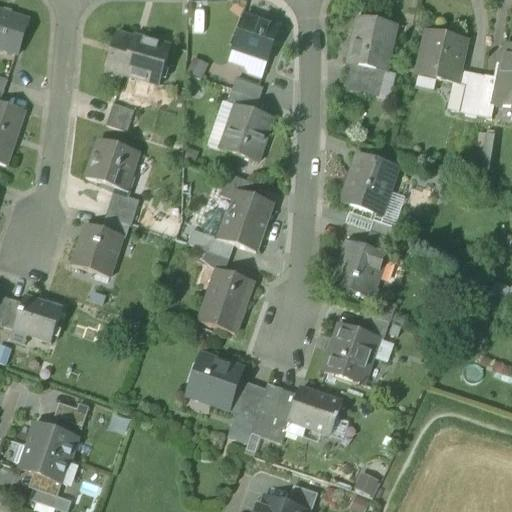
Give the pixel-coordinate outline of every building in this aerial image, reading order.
[(0,53),(17,59),(29,23),(0,14),(0,53)] [(257,61),(267,65),(278,32),(243,20),(232,53),(257,61)] [(347,68),(386,76),(396,30),(357,21),(347,68)] [(426,36),(418,75),(437,79),(436,85),(453,88),(455,89),(459,75),(465,44),(426,36)] [(156,88),(158,89),(169,50),(131,40),(131,42),(114,38),(104,74),(103,76),(122,81),(122,79),(134,82),(156,88)] [(493,111),(511,114),(511,49),(506,48),(496,93),(492,110),(493,111)] [(228,63),(253,71),(257,61),(232,53),(228,63)] [(341,92),(380,101),(386,76),(347,68),(341,92)] [(434,93),(436,85),(437,79),(418,75),(417,80),(418,80),(416,89),(417,92),(432,95),(434,93)] [(459,117),(467,77),(459,75),(455,89),(453,88),(447,114),(459,117)] [(395,78),(386,76),(380,101),(380,103),(390,105),(395,78)] [(459,117),(477,121),(482,90),(483,80),(467,77),(459,117)] [(151,107),(156,88),(134,82),(129,101),(151,107)] [(236,83),(231,95),(258,104),(262,92),(236,83)] [(496,93),(482,90),(477,121),(490,123),(493,111),(492,110),(496,93)] [(254,115),(258,104),(231,95),(227,108),(235,110),(235,109),(254,115)] [(0,167),(5,169),(24,115),(0,107),(0,167)] [(103,128),(125,136),(132,115),(109,108),(103,128)] [(219,154),(257,167),(273,122),(254,115),(235,109),(235,110),(219,154)] [(496,141),(478,137),(475,160),(482,161),(479,177),(491,179),(496,141)] [(115,192),(125,195),(130,180),(138,156),(99,143),(98,145),(100,146),(94,163),(92,163),(86,182),(100,187),(115,192)] [(356,159),(348,182),(355,184),(362,161),(356,159)] [(376,218),(377,218),(384,195),(389,197),(397,173),(362,161),(355,184),(348,182),(340,205),(376,218)] [(220,201),(233,205),(237,195),(248,199),(252,187),(228,178),(220,201)] [(135,182),(130,180),(125,195),(115,192),(114,196),(129,201),(135,182)] [(99,191),(113,197),(113,196),(114,196),(115,192),(100,187),(99,191)] [(226,217),(225,219),(217,243),(217,244),(234,250),(256,257),(273,208),(248,199),(237,195),(233,205),(229,218),(226,217)] [(381,220),(389,197),(384,195),(377,218),(381,220)] [(113,197),(105,222),(131,231),(139,205),(129,201),(114,196),(113,196),(113,197)] [(404,203),(389,197),(381,220),(377,218),(376,218),(373,225),(394,232),(404,203)] [(209,241),(217,243),(225,219),(211,214),(210,218),(205,220),(208,224),(206,228),(202,231),(204,235),(203,238),(209,241)] [(347,228),(369,235),(373,225),(351,217),(347,228)] [(127,242),(131,231),(105,222),(102,233),(117,238),(127,242)] [(373,225),(369,235),(390,243),(394,232),(373,225)] [(73,270),(107,281),(117,251),(114,250),(117,238),(102,233),(87,228),(73,270)] [(187,249),(205,255),(209,241),(203,238),(192,235),(187,249)] [(385,259),(390,243),(369,235),(364,252),(381,258),(385,259)] [(217,243),(209,241),(205,255),(229,263),(234,250),(217,244),(217,243)] [(336,269),(337,269),(342,269),(350,247),(345,245),(336,269)] [(329,289),(372,304),(373,303),(372,303),(381,275),(376,273),(381,258),(364,252),(350,247),(342,269),(337,269),(331,288),(330,288),(329,289)] [(225,276),(229,263),(205,255),(200,268),(217,273),(225,276)] [(388,260),(385,259),(381,258),(376,273),(381,275),(382,275),(388,260)] [(199,326),(235,338),(253,286),(225,276),(217,273),(199,326)] [(0,329),(1,330),(11,302),(0,298),(0,329)] [(14,334),(51,346),(62,313),(25,301),(23,306),(14,334)] [(23,306),(11,302),(1,330),(14,334),(23,306)] [(378,343),(383,345),(389,327),(365,318),(359,335),(379,342),(378,343)] [(362,389),(372,362),(378,343),(379,342),(359,335),(339,328),(329,356),(331,356),(324,376),(362,389)] [(383,345),(378,343),(372,362),(387,367),(393,349),(383,345)] [(211,408),(229,414),(242,373),(201,359),(189,396),(212,404),(211,408)] [(267,388),(265,396),(259,415),(273,420),(282,394),(268,389),(267,388)] [(256,423),(259,415),(265,396),(250,391),(241,418),(256,423)] [(300,393),(298,399),(289,426),(306,431),(324,438),(328,428),(333,430),(335,424),(337,424),(338,421),(337,420),(341,407),(300,393)] [(302,441),(306,431),(289,426),(298,399),(282,394),(273,420),(259,415),(256,423),(251,437),(282,447),(286,435),(302,441)] [(187,399),(211,408),(212,404),(189,396),(187,399)] [(54,421),(82,430),(89,411),(79,407),(77,413),(59,407),(54,421)] [(35,426),(27,450),(70,464),(78,441),(35,426)] [(328,428),(324,438),(330,440),(333,430),(328,428)] [(75,466),(70,464),(27,450),(22,448),(15,468),(20,470),(19,473),(33,478),(61,488),(66,489),(75,466)] [(360,475),(352,492),(371,500),(378,482),(360,475)] [(33,492),(57,500),(61,488),(33,478),(29,491),(33,492)] [(311,511),(317,497),(294,489),(288,508),(298,511),(311,511)] [(29,503),(54,511),(55,511),(60,501),(57,500),(33,492),(29,503)] [(55,511),(68,511),(71,505),(60,501),(55,511)] [(298,511),(288,508),(265,501),(261,511),(260,511),(298,511)]
